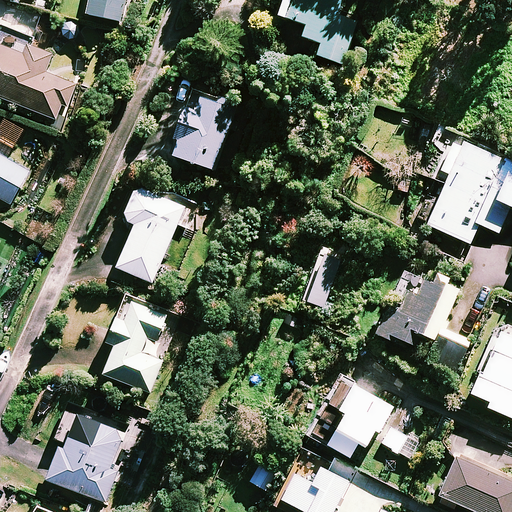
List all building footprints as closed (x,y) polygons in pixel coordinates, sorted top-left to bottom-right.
[(126,0),(88,0),(87,12),(123,19),(126,0)] [(281,0),(278,9),(305,19),(302,29),(321,36),(316,48),(343,58),(358,16),(337,9),(340,0),(281,0)] [(23,49),(0,39),(0,92),(60,119),(77,81),(46,67),(54,50),(27,39),(23,49)] [(238,104),(191,87),(169,147),(216,164),(238,104)] [(511,162),(455,136),(441,166),(451,171),(427,220),(470,240),(479,221),(499,230),(511,202),(511,162)] [(0,198),(8,203),(28,169),(0,152),(0,198)] [(186,203),(138,181),(124,212),(137,218),(117,261),(152,277),(186,203)] [(436,265),(433,274),(424,270),(416,288),(407,284),(397,307),(389,304),(377,331),(417,348),(425,330),(435,334),(425,357),(456,371),(469,341),(441,328),(460,284),(449,278),(451,272),(436,265)] [(167,310),(125,292),(106,334),(116,339),(103,366),(151,387),(164,358),(141,348),(147,332),(156,336),(167,310)] [(511,332),(500,327),(469,393),(511,413),(511,332)] [(395,400),(355,378),(342,382),(313,433),(351,454),(359,440),(365,443),(370,435),(411,458),(421,441),(383,420),(395,400)] [(126,428),(76,406),(46,472),(105,498),(118,468),(109,464),(126,428)] [(509,511),(511,507),(511,474),(456,448),(438,486),(491,511),(509,511)] [(329,511),(349,475),(302,450),(275,501),(295,511),(329,511)] [(190,511),(202,485),(183,477),(169,511),(170,511),(190,511)]
